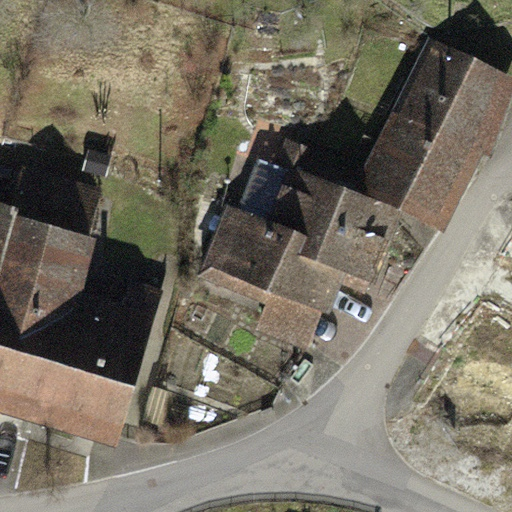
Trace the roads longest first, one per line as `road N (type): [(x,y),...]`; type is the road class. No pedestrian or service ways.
road 1 (residential): [(312,458),(511,157)]
road 2 (residential): [(148,511),(312,458)]
road 3 (residential): [(312,458),(434,511)]
